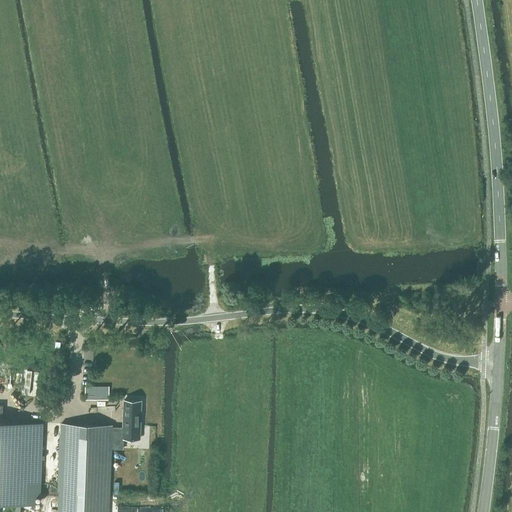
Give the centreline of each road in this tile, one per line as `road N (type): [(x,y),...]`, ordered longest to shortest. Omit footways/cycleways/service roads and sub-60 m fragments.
road 1 (unclassified): [(498,366),(443,358),(316,310),(157,323),(0,315)]
road 2 (tertiary): [(501,302),(493,122),(476,0)]
road 3 (tertiary): [(483,511),(498,366)]
